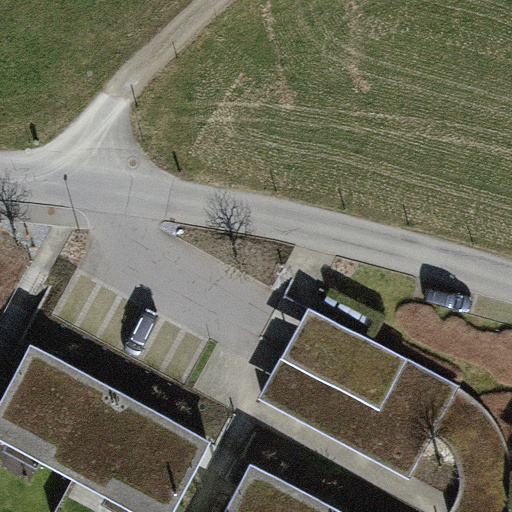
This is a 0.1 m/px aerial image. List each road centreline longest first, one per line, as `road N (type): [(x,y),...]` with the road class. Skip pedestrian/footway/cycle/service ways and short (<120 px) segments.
road 1 (unclassified): [(0,177),(85,178),(511,288)]
road 2 (track): [(85,178),(213,0)]
